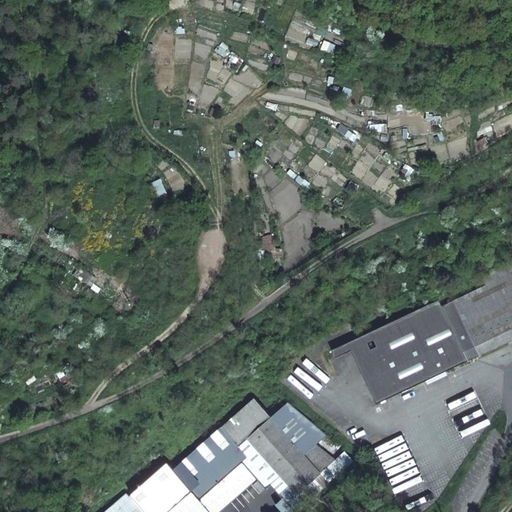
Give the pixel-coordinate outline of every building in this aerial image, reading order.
[(396,387),(511,328),(511,244),(474,264),(480,276),(437,298),(434,292),(328,345),(332,353),(348,345),(370,334),(396,387)] [(370,334),(348,345),(374,398),(396,387),(370,334)] [(252,398),(194,450),(219,479),(241,460),(265,487),(271,483),(283,496),(275,503),(282,511),(291,511),(352,460),(344,451),(335,459),(315,446),(326,436),(287,404),(269,418),(252,398)] [(219,479),(194,450),(174,468),(199,497),(219,479)] [(257,479),(252,484),(259,492),(264,487),(257,479)] [(227,488),(235,497),(240,492),(232,483),(227,488)] [(235,499),(240,507),(247,503),(242,495),(235,499)] [(141,511),(128,496),(109,511),(141,511)]
